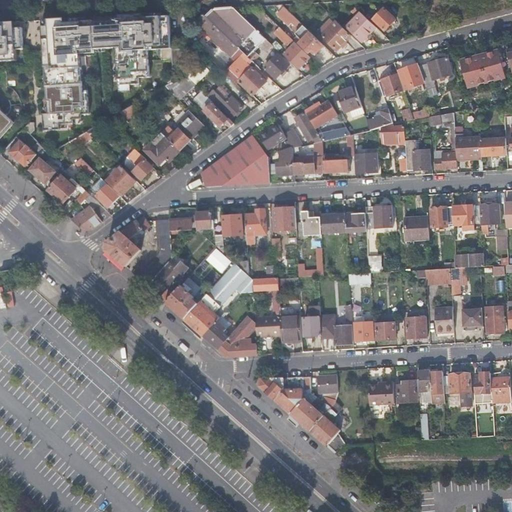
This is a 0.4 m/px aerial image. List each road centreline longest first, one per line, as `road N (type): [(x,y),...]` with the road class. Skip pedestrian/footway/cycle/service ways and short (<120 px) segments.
road 1 (residential): [(511,20),(343,67),(175,181)]
road 2 (residential): [(511,189),(200,203),(186,200),(175,181)]
road 3 (residential): [(189,368),(511,351)]
road 4 (primary): [(350,511),(189,368)]
road 5 (primary): [(165,369),(325,511)]
road 6 (primary): [(189,368),(74,264)]
road 7 (primary): [(62,277),(165,369)]
road 8 (residential): [(175,181),(74,264)]
